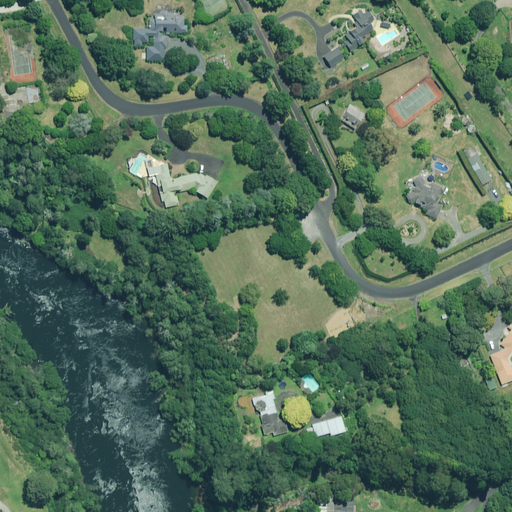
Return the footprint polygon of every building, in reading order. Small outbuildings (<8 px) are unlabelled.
[(346,40),(343,42),(348,49),(356,43),(358,47),(366,41),(363,38),(374,29),(360,10),(356,13),(359,18),(355,21),(356,23),(349,28),(351,30),(343,36),(346,40)] [(185,17),(178,16),(178,12),(170,12),(163,11),(163,15),(154,14),(154,18),(148,18),(147,30),(132,29),(131,46),(146,48),(145,60),(163,61),(164,46),(166,46),(167,35),(170,35),(170,32),(187,33),(188,26),(185,26),(185,17)] [(344,59),(337,49),(324,57),(330,67),(344,59)] [(41,102),(39,86),(26,88),(28,104),(41,102)] [(365,115),(350,105),(341,118),(356,129),(365,115)] [(483,165),(473,148),(464,153),(483,185),(492,180),(483,165)] [(170,180),(167,164),(151,168),(150,162),(144,164),(147,177),(156,175),(162,202),(164,202),(165,208),(178,206),(176,194),(196,190),(196,192),(208,199),(217,182),(200,173),(170,180)] [(425,204),(423,209),(426,210),(424,215),(437,220),(443,206),(437,203),(443,188),(432,184),(430,188),(425,186),(423,179),(416,177),(413,183),(416,184),(412,193),(406,195),(410,206),(415,204),(420,206),(421,202),(425,204)] [(511,322),(511,323),(507,329),(511,331),(501,345),(506,349),(490,356),(502,385),(511,381),(511,367),(507,359),(511,352),(511,322)] [(321,388),(311,373),(303,378),(313,393),(321,388)] [(497,388),(491,375),(484,379),(490,391),(497,388)] [(275,399),(272,392),(251,400),(256,412),(274,405),(272,400),(275,399)] [(282,425),(280,413),(261,416),(264,435),(273,434),(273,436),(283,435),(282,425)] [(346,432),(342,417),(313,425),(316,437),(330,433),(331,436),(346,432)] [(352,511),(353,502),(322,501),(321,511),(352,511)]
